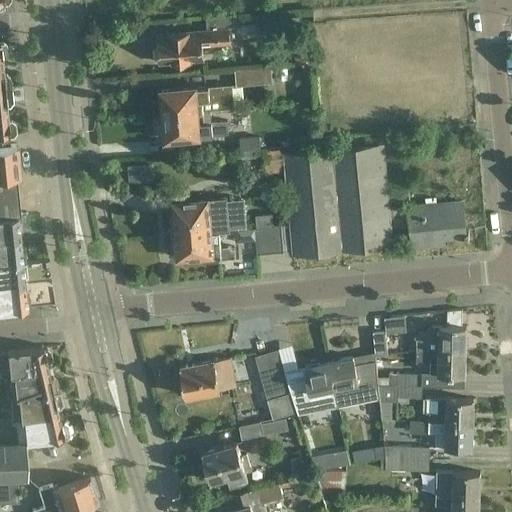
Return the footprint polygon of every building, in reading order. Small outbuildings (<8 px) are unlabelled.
[(158,34),(160,61),(160,62),(204,58),(203,44),(236,42),(233,16),(206,17),(208,30),(158,34)] [(3,74),(2,66),(0,65),(0,89),(11,88),(10,76),(6,73),(3,74)] [(235,70),(237,86),(273,83),(272,67),(235,70)] [(162,90),(164,115),(211,111),(211,112),(234,110),(232,85),(162,90)] [(12,100),(11,88),(0,89),(0,112),(6,112),(6,104),(9,103),(12,100)] [(211,111),(164,115),(166,139),(233,134),(232,128),(228,128),(228,121),(212,123),(211,112),(211,111)] [(7,120),(6,112),(0,112),(0,135),(9,135),(15,131),(14,122),(11,119),(7,120)] [(381,143),(362,145),(286,152),(293,223),(296,250),(296,251),(298,251),(298,249),(341,245),(342,247),(345,247),(345,244),(388,240),(388,242),(390,242),(389,227),(411,225),(413,246),(436,244),(435,238),(465,235),(466,240),(470,240),(469,230),(466,231),(463,201),(409,206),(409,207),(387,209),(381,143)] [(16,144),(10,145),(0,145),(0,175),(19,174),(16,144)] [(152,162),(129,164),(130,181),(154,179),(152,162)] [(20,215),(18,195),(16,174),(19,174),(0,175),(0,217),(17,216),(20,215)] [(227,198),(193,200),(174,202),(176,234),(220,231),(229,230),(227,198)] [(18,219),(17,216),(0,217),(0,240),(20,239),(19,229),(22,228),(21,219),(18,219)] [(282,224),(285,251),(296,250),(293,223),(282,224)] [(282,224),(269,225),(271,252),(285,251),(282,224)] [(271,252),(269,225),(255,226),(258,254),(271,252)] [(221,247),(220,231),(176,234),(178,257),(203,255),(204,260),(236,257),(235,245),(221,247)] [(0,263),(26,262),(24,248),(21,248),(20,239),(0,240),(0,263)] [(0,287),(24,285),(23,274),(27,274),(26,262),(0,263),(0,287)] [(0,310),(27,308),(26,304),(30,304),(29,294),(25,295),(24,285),(0,287),(0,310)] [(417,339),(417,347),(417,350),(434,348),(466,349),(467,326),(463,325),(463,309),(448,310),(448,325),(432,325),(424,332),(422,330),(414,336),(417,339)] [(404,315),(385,317),(386,331),(405,329),(404,315)] [(386,330),(374,331),(376,355),(388,354),(386,330)] [(46,346),(0,351),(0,374),(3,374),(48,370),(46,362),(49,361),(52,357),(50,349),(46,346)] [(434,348),(417,350),(417,360),(432,361),(431,373),(465,374),(466,349),(434,348)] [(279,349),(278,349),(267,352),(280,396),(292,392),(285,372),(279,349)] [(280,396),(267,352),(256,356),(263,380),(268,399),(280,396)] [(354,356),(330,361),(339,406),(348,404),(349,406),(362,403),(361,401),(355,364),(354,356)] [(186,395),(206,391),(234,386),(228,358),(231,358),(231,357),(181,366),(186,395)] [(376,360),(355,364),(361,401),(380,397),(379,385),(378,378),(376,360)] [(339,406),(330,361),(306,365),(306,367),(285,372),(292,392),(293,396),(299,413),(339,406)] [(50,378),(48,370),(3,374),(4,378),(5,378),(7,396),(59,391),(57,379),(53,377),(50,378)] [(389,378),(378,378),(379,385),(423,385),(423,373),(389,372),(389,378)] [(422,397),(423,385),(379,385),(380,397),(382,419),(391,419),(392,402),(398,402),(398,397),(422,397)] [(62,402),(59,391),(7,396),(8,399),(10,398),(12,414),(10,414),(11,419),(14,419),(58,415),(56,407),(59,406),(62,402)] [(299,413),(293,396),(285,399),(290,415),(299,413)] [(474,398),(427,397),(426,413),(430,413),(429,422),(473,422),(474,398)] [(60,423),(58,415),(14,419),(14,423),(16,423),(17,441),(66,437),(69,433),(67,424),(63,422),(60,423)] [(264,434),(262,421),(241,426),(243,438),(264,434)] [(473,422),(429,422),(429,432),(437,432),(437,446),(473,447),(473,422)] [(25,442),(0,443),(0,500),(27,499),(25,442)] [(241,454),(237,442),(203,452),(211,481),(227,476),(230,488),(249,483),(246,471),(252,469),(247,453),(241,454)] [(429,446),(405,445),(405,446),(385,446),(386,457),(429,458),(429,446)] [(304,470),(302,456),(292,458),(294,472),(304,470)] [(429,458),(386,457),(387,459),(381,459),(381,470),(405,469),(428,470),(429,458)] [(453,471),(448,471),(448,485),(437,485),(436,495),(480,495),(481,471),(453,471)] [(64,511),(97,502),(90,477),(53,488),(52,484),(38,488),(43,506),(32,509),(32,511),(64,511)] [(280,481),(247,490),(236,494),(240,507),(221,511),(266,511),(264,501),(284,495),(280,481)] [(479,511),(480,495),(436,495),(436,505),(447,505),(447,511),(479,511)]
